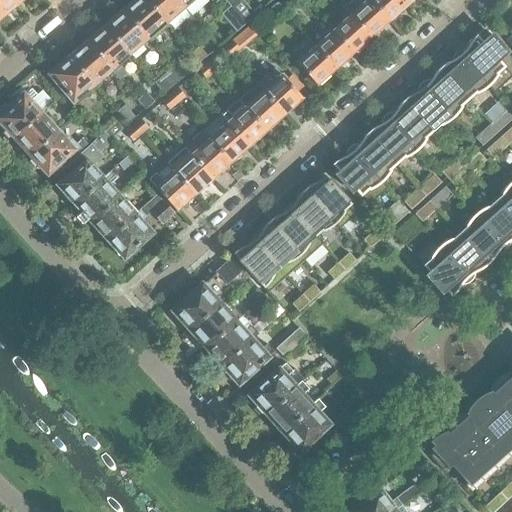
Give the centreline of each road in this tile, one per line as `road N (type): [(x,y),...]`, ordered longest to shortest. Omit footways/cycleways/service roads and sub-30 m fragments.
road 1 (residential): [(121,317),(476,0)]
road 2 (residential): [(288,511),(121,317)]
road 3 (residential): [(121,317),(0,183)]
road 4 (residential): [(0,80),(91,0)]
